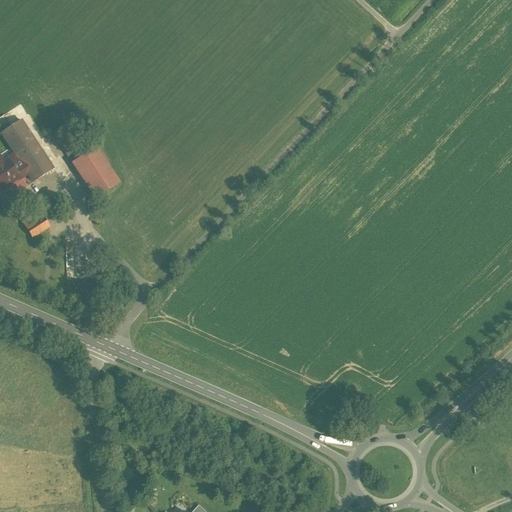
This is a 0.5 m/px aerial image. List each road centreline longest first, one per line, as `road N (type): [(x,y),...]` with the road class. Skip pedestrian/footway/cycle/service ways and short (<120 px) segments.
road 1 (unclassified): [(106,346),(433,0)]
road 2 (tertiary): [(106,346),(356,458)]
road 3 (unclassified): [(107,511),(94,384),(106,346)]
road 4 (secondary): [(411,449),(511,358)]
